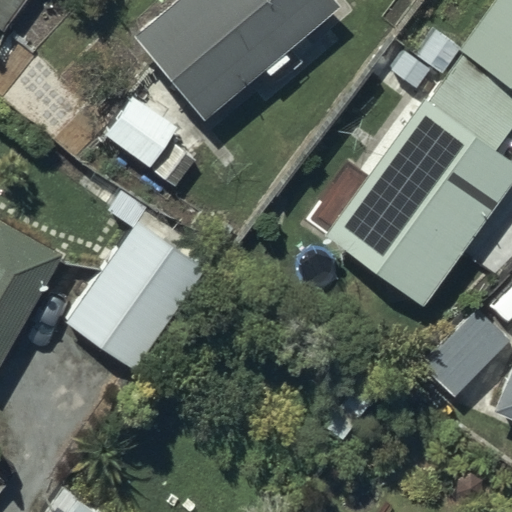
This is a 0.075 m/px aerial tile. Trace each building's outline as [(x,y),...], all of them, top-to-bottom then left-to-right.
[(0,0),(0,28),(19,0),(0,0)] [(328,0),(180,0),(131,39),(198,123),(337,11),(328,0)] [(422,94),(319,235),(418,308),(511,180),(511,165),(494,153),(511,128),(511,0),(491,0),(458,45),(435,28),(414,57),(405,50),(390,70),(422,94)] [(129,97),(100,136),(145,168),(173,129),(129,97)] [(108,257),(62,323),(129,370),(208,258),(107,186),(74,232),(108,257)] [(0,359),(59,255),(0,222),(0,359)] [(468,310),(416,367),(451,399),(503,343),(468,310)] [(338,357),(296,413),(340,445),(382,389),(338,357)] [(511,366),(492,411),(511,420),(511,366)] [(89,511),(60,489),(42,511),(89,511)]
